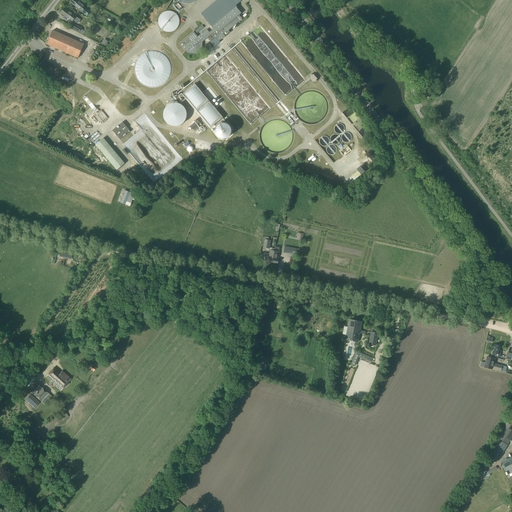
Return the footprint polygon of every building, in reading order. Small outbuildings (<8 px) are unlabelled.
[(71,0),(70,2),(87,16),(91,12),(86,8),(86,7),(81,3),(82,1),(80,0),(71,0)] [(193,32),(179,44),(185,51),(186,52),(187,53),(196,54),(202,50),(202,49),(202,43),(202,42),(203,42),(213,33),(219,41),(230,32),(228,30),(242,19),(239,15),(241,13),(236,7),(237,7),(237,6),(231,0),(217,0),(201,14),(212,27),(213,27),(214,28),(209,33),(207,29),(197,37),(193,32)] [(173,4),(179,12),(183,9),(177,1),(173,4)] [(65,8),(61,14),(64,16),(63,18),(67,20),(68,19),(72,21),(73,21),(75,23),(78,19),(75,17),(76,16),(77,15),(73,12),(72,13),(65,8)] [(182,21),(182,19),(181,17),(180,15),(179,13),(177,11),(175,10),(173,10),(171,9),(169,10),(167,10),(164,11),(163,13),(161,14),(160,17),(159,19),(159,21),(159,23),(160,25),(161,27),(162,29),(164,31),(166,32),(168,32),(170,33),(172,33),(174,32),(177,31),(179,29),(180,28),(181,26),(182,23),(182,21)] [(72,29),(79,33),(81,29),(81,28),(74,24),(72,29)] [(47,44),(78,58),(84,45),(56,32),(59,26),(56,25),(53,31),(47,44)] [(309,78),(313,83),(317,79),(313,74),(309,78)] [(195,85),(184,95),(212,129),(224,119),(195,85)] [(174,95),(177,100),(182,102),(183,101),(182,97),(178,92),(174,95)] [(187,117),(187,115),(187,112),(186,110),(185,108),(184,106),(182,105),(180,104),(178,103),(176,103),(173,103),(171,103),(169,104),(167,106),(166,107),(164,109),(164,111),(163,114),(163,116),(164,118),(164,120),(166,122),(167,124),(169,125),(171,126),(173,127),(176,127),(178,126),(180,126),(182,125),(184,123),(185,121),(186,119),(187,117)] [(94,113),(96,115),(94,116),(101,125),(108,119),(101,111),(99,112),(98,110),(94,113)] [(140,129),(149,122),(149,123),(150,122),(144,112),(133,119),(140,129)] [(187,129),(188,129),(188,130),(188,131),(189,131),(190,131),(190,130),(191,130),(191,129),(192,130),(192,129),(194,131),(202,125),(197,119),(189,126),(190,127),(189,127),(188,127),(188,128),(187,129)] [(112,130),(117,136),(120,140),(130,132),(122,122),(112,130)] [(96,145),(117,170),(124,164),(103,139),(96,145)] [(345,182),(348,185),(364,172),(361,168),(345,182)] [(121,203),(125,204),(127,201),(131,203),(134,194),(130,192),(124,190),(123,193),(124,193),(121,203)] [(274,251),(272,263),(278,264),(279,260),(278,260),(280,252),(280,248),(275,247),(274,251)] [(284,253),(295,255),(295,254),(298,255),(299,250),(296,249),(297,249),(285,247),(284,253)] [(360,333),(360,331),(360,330),(362,322),(349,320),(348,327),(346,334),(345,340),(358,342),(360,334),(360,333)] [(369,344),(376,346),(378,334),(371,333),(369,344)] [(492,352),(491,356),(498,357),(500,357),(500,354),(501,350),(500,350),(500,346),(494,345),(493,352),(492,352)] [(358,357),(360,353),(356,351),(354,355),(351,364),(355,366),(358,357)] [(484,367),(492,369),(494,359),(487,357),(484,367)] [(494,365),(493,370),(505,373),(506,370),(506,367),(502,366),(494,364),(494,365)] [(50,372),(65,385),(70,379),(62,371),(61,372),(55,367),(50,372)] [(65,385),(50,372),(46,377),(60,390),(65,385)] [(17,382),(25,389),(33,380),(25,373),(17,382)] [(44,398),(45,399),(49,394),(41,387),(36,383),(29,391),(33,395),(41,402),(44,398)] [(25,401),(33,409),(39,403),(30,395),(25,401)] [(44,425),(49,431),(68,417),(63,410),(44,425)] [(497,439),(507,446),(511,437),(511,430),(506,427),(497,439)] [(507,446),(497,439),(486,457),(496,463),(507,446)] [(511,456),(503,461),(506,467),(511,464),(511,456)]
